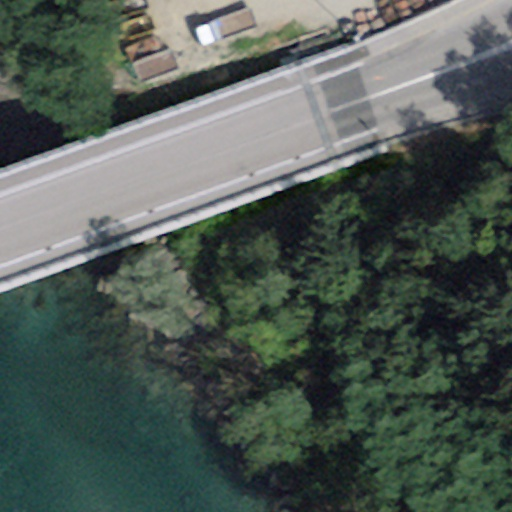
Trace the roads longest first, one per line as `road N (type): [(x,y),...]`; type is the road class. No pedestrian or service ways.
road 1 (tertiary): [(0,233),(322,112)]
road 2 (tertiary): [(511,42),(322,112)]
